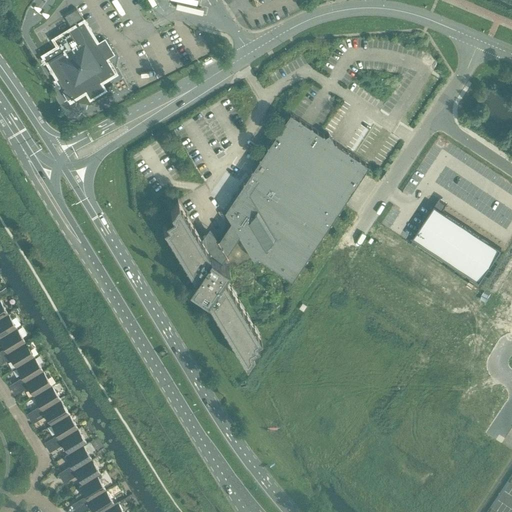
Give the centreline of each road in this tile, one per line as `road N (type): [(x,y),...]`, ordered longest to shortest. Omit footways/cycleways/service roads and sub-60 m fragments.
road 1 (primary): [(285,511),(217,421),(65,171)]
road 2 (primary): [(42,175),(249,511)]
road 3 (tertiary): [(483,42),(390,9),(343,10),(291,27),(179,96)]
road 4 (unclassified): [(354,239),(435,118)]
road 5 (tertiary): [(179,96),(143,107),(56,157)]
road 6 (tertiary): [(65,171),(179,96)]
road 7 (residential): [(32,495),(45,461),(0,387)]
